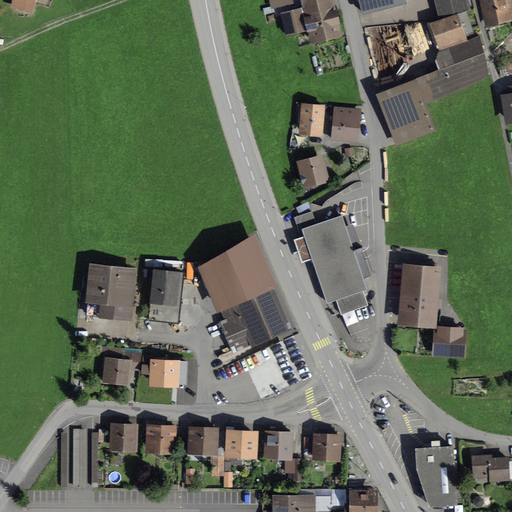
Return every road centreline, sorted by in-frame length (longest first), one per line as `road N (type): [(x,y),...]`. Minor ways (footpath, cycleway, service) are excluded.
road 1 (secondary): [(204,0),(259,197),(343,389)]
road 2 (residential): [(383,370),(377,140),(344,0)]
road 3 (residential): [(204,415),(64,413),(0,501)]
road 4 (residential): [(383,370),(440,415),(511,441)]
road 5 (residential): [(343,389),(275,416),(204,415)]
road 6 (secondary): [(343,389),(405,511)]
road 7 (track): [(120,0),(0,49)]
